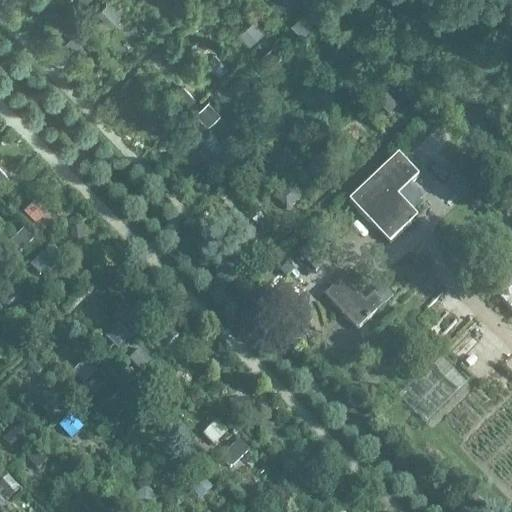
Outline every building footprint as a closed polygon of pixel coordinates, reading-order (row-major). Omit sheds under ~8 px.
[(346,132),(358,144),(367,134),(355,123),(346,132)] [(417,219),(398,198),(418,178),(398,156),(349,203),(389,245),(417,219)] [(0,161),(0,183),(11,172),(0,161)] [(25,231),(13,243),(22,251),(33,239),(25,231)] [(511,233),(510,231),(501,240),(511,251),(511,233)] [(45,252),(31,264),(43,277),(57,265),(45,252)] [(356,332),(392,298),(382,287),(365,303),(342,280),(324,298),(356,332)] [(511,305),(511,284),(501,295),(511,305)] [(119,323),(106,334),(120,350),(133,338),(119,323)] [(133,359),(146,370),(154,361),(140,350),(133,359)] [(215,444),(228,432),(219,422),(205,434),(215,444)] [(242,441),(225,454),(233,464),(249,451),(242,441)] [(0,499),(7,504),(19,485),(6,476),(0,485),(0,499)]
